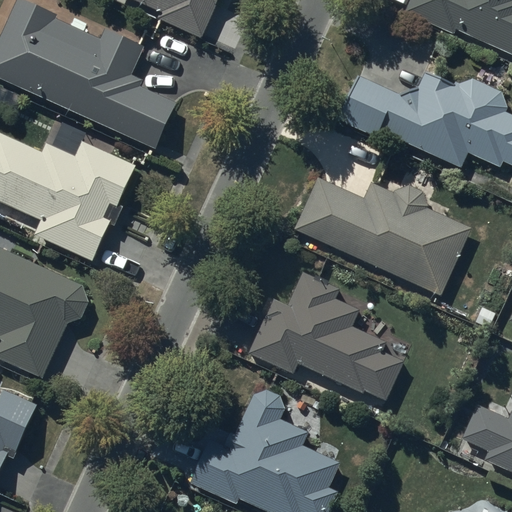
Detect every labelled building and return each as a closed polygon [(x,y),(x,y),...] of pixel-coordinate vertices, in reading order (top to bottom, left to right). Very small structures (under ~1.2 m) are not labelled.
[(0,81),(159,153),(180,107),(132,84),(148,49),(108,31),(103,42),(58,22),(60,17),(23,0),(22,0),(0,49),(0,81)] [(127,0),(163,17),(160,23),(204,43),(219,11),(218,10),(222,0),(127,0)] [(511,0),(416,0),(408,18),(456,40),(458,35),(511,59),(511,0)] [(400,94),(360,75),(340,120),(377,137),(380,130),(462,167),(468,152),(501,167),(504,161),(511,164),(511,114),(506,112),(509,107),(508,106),(508,104),(507,102),(506,101),(506,99),(505,98),(504,96),(503,95),(502,94),(501,92),(500,91),(498,90),(497,89),(496,88),(494,87),(493,86),(491,85),(490,84),(488,84),(487,83),(485,83),(483,82),(482,82),(480,82),(478,81),(477,81),(475,81),(473,81),(471,82),(470,82),(468,82),(467,83),(465,83),(463,84),(462,85),(461,86),(427,72),(421,86),(400,94)] [(127,212),(122,210),(139,172),(85,148),(78,162),(50,149),(45,159),(0,138),(0,139),(0,206),(44,226),(37,241),(96,267),(113,230),(118,232),(127,212)] [(366,198),(319,178),(295,229),(441,295),(471,228),(428,208),(429,206),(429,204),(429,203),(429,202),(429,201),(428,200),(428,198),(427,197),(426,196),(426,195),(425,194),(424,193),(423,192),(422,192),(421,191),(420,190),(419,189),(418,189),(417,188),(416,188),(415,187),(414,187),(412,187),(411,187),(410,187),(409,187),(407,187),(406,187),(405,187),(404,187),(403,188),(401,188),(400,189),(399,189),(398,190),(397,191),(396,193),(373,182),(366,198)] [(0,364),(45,385),(69,330),(70,330),(72,330),(73,329),(74,329),(76,328),(77,328),(78,327),(79,326),(80,325),(81,325),(82,324),(83,322),(84,321),(85,320),(86,319),(87,318),(87,317),(88,315),(88,314),(89,313),(89,311),(89,310),(89,308),(89,307),(89,306),(89,304),(89,303),(89,301),(88,300),(88,299),(87,297),(87,296),(86,295),(85,294),(84,293),(0,252),(0,364)] [(389,400),(407,360),(384,350),(388,341),(354,325),(361,309),(337,298),(341,290),(302,272),(288,305),(276,299),(268,317),(265,316),(249,353),(295,373),(300,363),(365,392),(366,390),(389,400)] [(329,511),(339,491),(330,487),(342,462),(304,445),(310,432),(282,419),(286,409),(286,408),(286,407),(285,406),(285,405),(285,404),(284,402),(284,401),(283,400),(282,399),(281,398),(281,397),(280,397),(279,396),(278,395),(277,394),(276,394),(275,393),(274,393),(272,392),(271,392),(270,392),(269,391),(268,391),(266,391),(265,391),(264,391),(263,391),(261,392),(260,392),(259,392),(258,393),(257,393),(256,394),(255,394),(254,395),(236,434),(231,432),(225,446),(211,440),(192,483),(238,504),(240,499),(270,511),(329,511)] [(0,482),(13,456),(19,459),(40,412),(7,397),(2,407),(0,406),(0,482)] [(511,424),(481,410),(466,445),(492,456),(488,464),(511,474),(511,424)]
